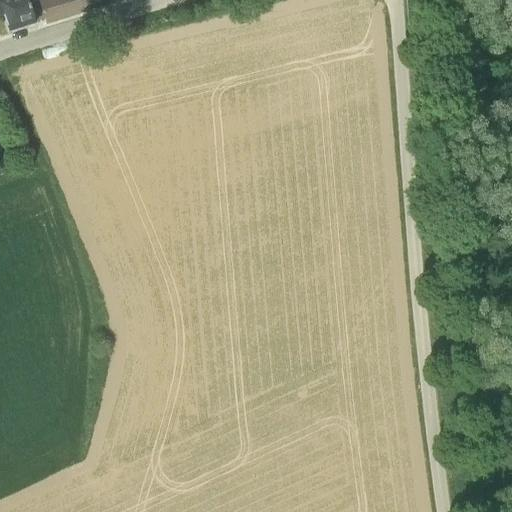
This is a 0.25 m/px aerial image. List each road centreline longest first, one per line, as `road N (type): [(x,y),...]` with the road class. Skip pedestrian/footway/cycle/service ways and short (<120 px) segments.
road 1 (unclassified): [(442,511),(396,0)]
road 2 (residential): [(0,51),(200,0)]
